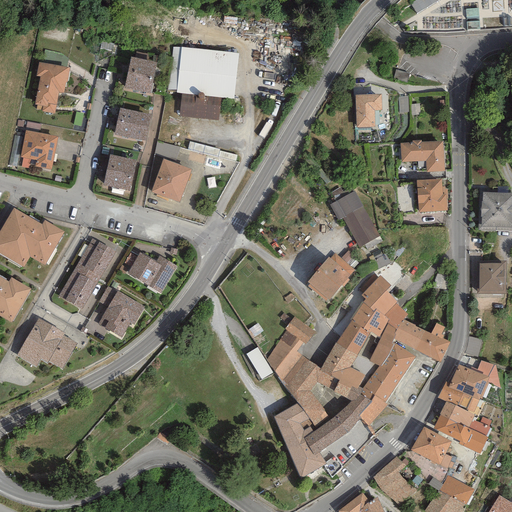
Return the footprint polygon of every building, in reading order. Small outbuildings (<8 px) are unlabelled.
[(410,0),(416,11),(438,0),(410,0)] [(178,59),(175,102),(241,107),(245,64),(178,59)] [(140,62),(132,98),(158,104),(166,68),(140,62)] [(48,69),(38,119),(68,125),(78,74),(48,69)] [(362,106),(364,139),(392,137),(390,104),(362,106)] [(189,107),(187,127),(225,130),(227,110),(189,107)] [(130,110),(121,147),(149,154),(158,117),(130,110)] [(27,130),(39,130),(39,122),(27,122),(27,130)] [(33,139),(26,176),(56,182),(63,145),(33,139)] [(189,141),(187,148),(218,155),(220,148),(189,141)] [(407,152),(408,173),(429,172),(430,182),(449,181),(448,151),(407,152)] [(119,158),(111,195),(136,201),(145,164),(119,158)] [(170,166),(157,203),(184,212),(197,175),(170,166)] [(424,190),(426,229),(451,228),(449,189),(424,190)] [(347,209),(373,253),(389,243),(364,199),(347,209)] [(511,201),(488,202),(488,241),(511,240),(511,201)] [(19,221),(0,253),(0,263),(29,280),(37,267),(49,274),(70,237),(51,226),(46,236),(19,221)] [(93,246),(58,306),(83,320),(117,260),(93,246)] [(149,257),(133,287),(165,304),(181,273),(149,257)] [(338,265),(315,291),(334,308),(357,282),(338,265)] [(511,269),(484,269),(483,302),(511,302),(511,269)] [(422,363),(441,370),(455,346),(408,326),(412,320),(398,310),(402,305),(392,295),(395,290),(387,277),(369,293),(374,300),(360,320),(327,368),(310,359),(322,342),(306,329),(279,368),(276,373),(289,386),(306,404),(282,422),(318,484),(341,471),(332,451),(366,426),(373,433),(422,363)] [(0,284),(0,324),(3,320),(15,328),(35,294),(18,284),(13,292),(0,284)] [(98,301),(106,305),(115,290),(107,285),(98,301)] [(124,301),(102,333),(127,349),(149,317),(124,301)] [(48,324),(24,366),(44,377),(50,368),(65,376),(80,350),(68,343),(69,336),(48,324)] [(257,346),(245,352),(260,378),(272,372),(257,346)] [(432,430),(419,457),(453,473),(460,462),(451,456),(460,440),(472,446),(480,433),(475,429),(483,417),(479,414),(486,400),(495,390),(502,394),(509,379),(500,374),(496,377),(467,368),(444,408),(449,412),(441,433),(432,430)] [(380,486),(403,509),(419,492),(406,479),(415,470),(405,461),(380,486)] [(456,479),(434,511),(466,511),(479,493),(456,479)] [(511,511),(511,501),(499,495),(489,511),(511,511)] [(389,511),(384,502),(375,506),(370,500),(355,511),(389,511)]
